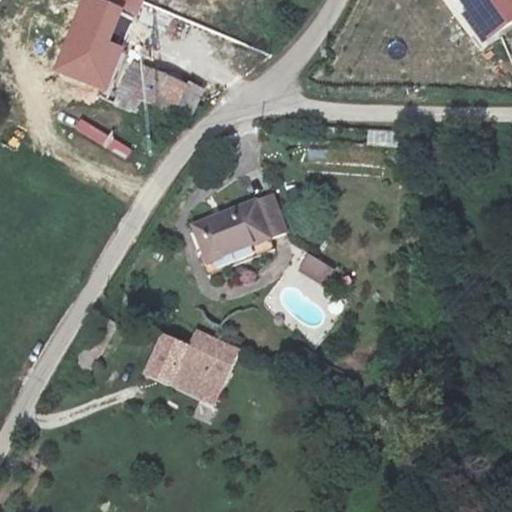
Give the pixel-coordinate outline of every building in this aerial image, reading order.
[(81,0),(56,70),(92,86),(90,94),(130,110),(137,96),(183,117),(195,85),(148,67),(141,84),(106,69),(133,0),(81,0)] [(511,0),(445,0),(459,22),(471,15),(489,46),(511,31),(511,0)] [(473,56),(489,46),(471,15),(459,22),(455,25),(473,56)] [(369,146),(399,147),(399,130),(369,130),(369,146)] [(271,216),(195,246),(210,284),(203,288),(207,299),(275,273),(270,260),(285,254),(271,216)] [(325,286),(335,268),(308,252),(298,269),(325,286)] [(187,369),(235,389),(241,373),(196,353),(187,369)] [(130,413),(147,384),(103,363),(87,388),(130,413)] [(187,369),(166,409),(214,432),(235,389),(187,369)]
